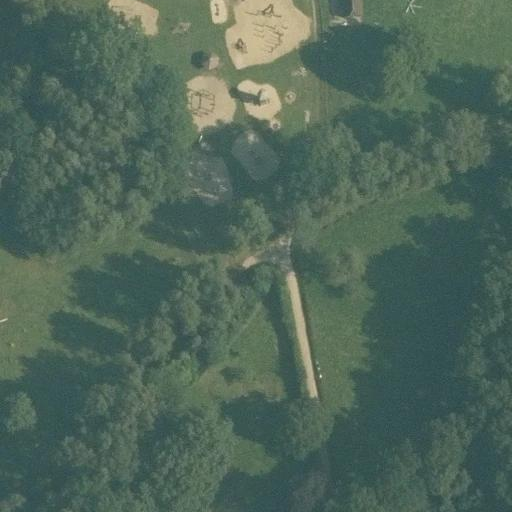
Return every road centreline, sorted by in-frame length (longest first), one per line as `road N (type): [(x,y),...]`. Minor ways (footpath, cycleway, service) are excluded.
road 1 (track): [(282,247),(241,268),(47,511)]
road 2 (track): [(282,247),(323,460),(324,511)]
road 3 (track): [(511,125),(309,207),(282,247)]
